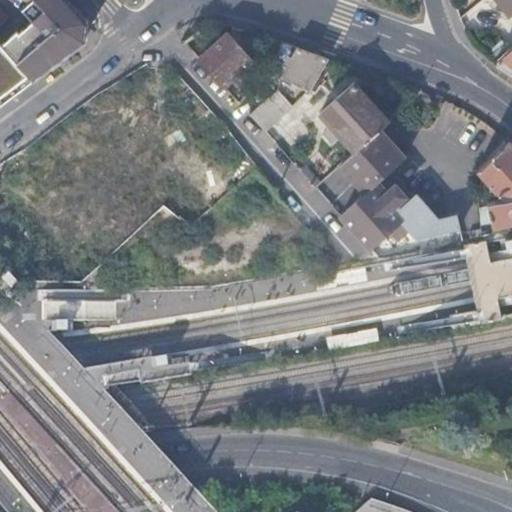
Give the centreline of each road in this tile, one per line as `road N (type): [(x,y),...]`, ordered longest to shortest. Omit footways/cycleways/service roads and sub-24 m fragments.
road 1 (tertiary): [(454,486),(260,450),(0,480)]
road 2 (primary): [(268,0),(408,46),(473,80)]
road 3 (residential): [(0,137),(135,34)]
